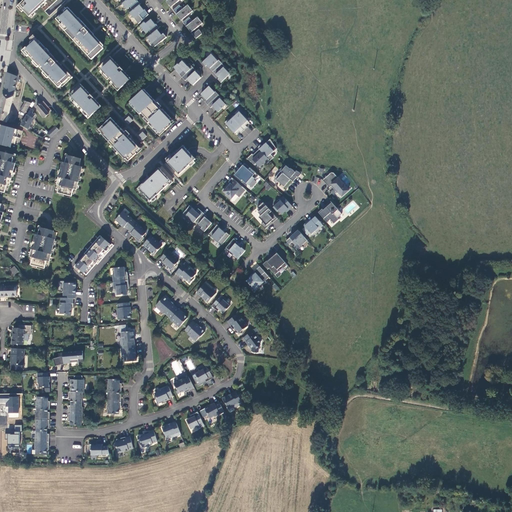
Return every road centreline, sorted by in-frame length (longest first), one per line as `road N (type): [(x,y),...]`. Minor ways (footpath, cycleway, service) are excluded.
road 1 (residential): [(141,264),(208,316),(240,361),(229,383),(136,423)]
road 2 (residential): [(136,423),(134,389),(150,366),(141,264)]
road 3 (residential): [(69,127),(55,138),(45,171),(28,167),(14,260)]
road 4 (residential): [(136,423),(59,432),(61,376)]
road 5 (residential): [(236,153),(207,194),(262,248)]
